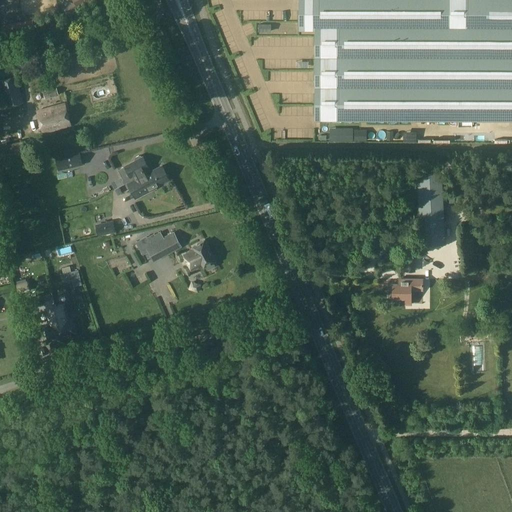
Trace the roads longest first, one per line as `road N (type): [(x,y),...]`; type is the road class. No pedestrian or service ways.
road 1 (primary): [(393,511),(182,12)]
road 2 (track): [(237,147),(511,148)]
road 3 (unclassified): [(0,387),(246,324)]
road 4 (unclassified): [(0,55),(153,20)]
road 5 (track): [(360,433),(511,433)]
